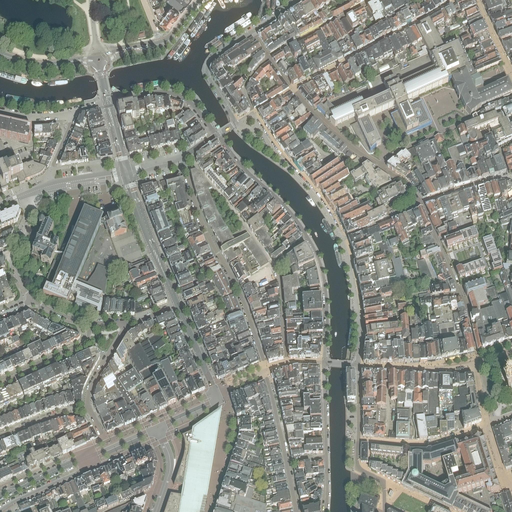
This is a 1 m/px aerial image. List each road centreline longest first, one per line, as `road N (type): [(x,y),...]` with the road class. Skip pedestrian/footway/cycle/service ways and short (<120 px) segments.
road 1 (residential): [(185,167),(265,370)]
road 2 (residential): [(455,0),(292,88)]
road 3 (residential): [(252,113),(341,239)]
road 4 (tertiary): [(177,304),(126,173)]
road 5 (residential): [(216,135),(307,239)]
road 6 (residential): [(185,167),(197,169),(272,264)]
road 7 (residential): [(487,426),(431,444),(359,440)]
road 8 (residential): [(341,239),(356,305),(356,366)]
road 9 (residential): [(307,239),(324,287),(323,363)]
road 10 (residential): [(216,135),(175,95),(107,103)]
road 11 (tertiary): [(215,392),(104,442)]
road 12 (residential): [(252,32),(206,70),(236,122)]
